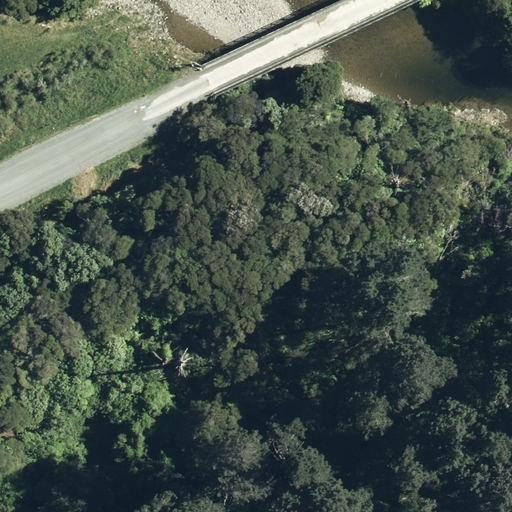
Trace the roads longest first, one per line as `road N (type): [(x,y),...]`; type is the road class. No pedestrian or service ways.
road 1 (unclassified): [(371,0),(0,189)]
road 2 (track): [(511,353),(157,152)]
road 3 (track): [(511,373),(478,384),(272,511)]
road 4 (track): [(0,265),(151,183),(162,165),(130,123)]
road 5 (track): [(21,511),(50,473),(87,445),(94,427),(84,413),(62,413),(0,440)]
